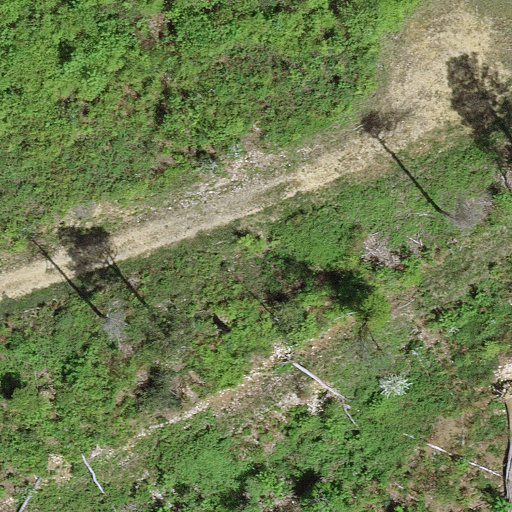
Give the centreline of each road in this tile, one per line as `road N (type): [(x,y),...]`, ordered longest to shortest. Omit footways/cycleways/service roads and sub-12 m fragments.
road 1 (track): [(29,511),(258,398),(511,231)]
road 2 (track): [(511,96),(0,276)]
